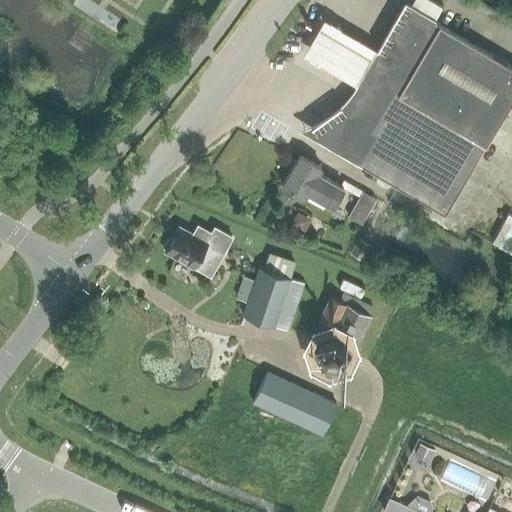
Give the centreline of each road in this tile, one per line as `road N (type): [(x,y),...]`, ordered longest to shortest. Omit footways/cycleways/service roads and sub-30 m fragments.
road 1 (tertiary): [(77,275),(281,0)]
road 2 (tertiary): [(0,370),(77,275)]
